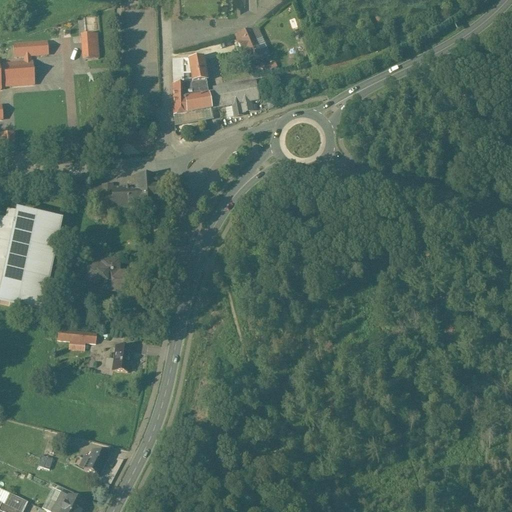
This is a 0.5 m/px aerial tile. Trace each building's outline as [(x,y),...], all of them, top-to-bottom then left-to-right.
[(238,0),(239,11),(256,11),(255,0),(238,0)] [(386,29),(385,17),(375,17),(376,30),(386,29)] [(258,29),(233,36),(246,63),(268,53),(258,29)] [(97,36),(80,37),(81,61),(99,60),(97,36)] [(47,44),(13,46),(13,60),(23,59),(23,64),(31,64),(30,59),(48,57),(47,44)] [(201,60),(171,62),(173,117),(210,111),(210,110),(208,95),(201,60)] [(23,64),(0,66),(0,83),(0,89),(34,87),(32,64),(31,64),(23,64)] [(213,94),(208,95),(210,110),(231,107),(239,105),(250,103),(258,102),(254,82),(212,90),(213,94)] [(250,103),(239,105),(241,114),(252,112),(251,110),(257,109),(257,106),(251,107),(250,103)] [(241,114),(239,105),(231,107),(231,108),(233,118),(242,117),(241,114)] [(233,118),(231,108),(225,110),(227,119),(233,118)] [(129,151),(153,149),(152,129),(127,130),(129,151)] [(14,135),(0,136),(0,153),(15,152),(14,135)] [(155,179),(134,180),(134,194),(135,208),(136,212),(157,211),(156,200),(156,190),(155,190),(155,179)] [(130,190),(111,191),(111,186),(102,186),(102,191),(89,192),(90,201),(95,200),(95,211),(112,210),(112,209),(135,208),(134,194),(131,194),(130,190)] [(0,292),(16,215),(8,213),(6,222),(0,220),(0,292)] [(59,224),(16,215),(0,292),(0,305),(40,313),(59,224)] [(133,274),(117,274),(117,262),(101,262),(101,266),(101,273),(105,273),(104,283),(104,288),(115,288),(115,292),(133,292),(133,274)] [(101,266),(83,266),(83,283),(104,283),(105,273),(101,273),(101,266)] [(96,335),(57,332),(56,342),(95,345),(96,335)] [(131,350),(115,348),(112,372),(127,374),(131,350)] [(107,459),(93,452),(83,471),(98,479),(107,459)] [(52,461),(41,458),(38,468),(49,472),(52,461)] [(23,511),(27,505),(9,497),(5,506),(17,511),(23,511)] [(80,511),(84,506),(68,498),(60,511),(80,511)]
